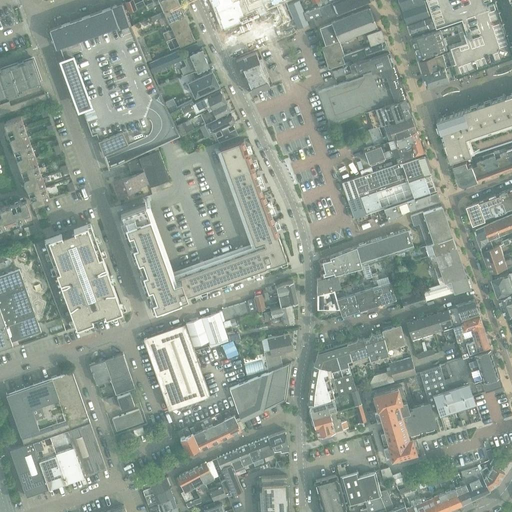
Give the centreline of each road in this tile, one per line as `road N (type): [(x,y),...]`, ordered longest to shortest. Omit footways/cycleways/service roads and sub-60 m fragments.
road 1 (residential): [(143,324),(33,17)]
road 2 (residential): [(197,0),(292,202),(307,267)]
road 3 (residential): [(40,511),(120,482),(74,348)]
road 4 (residential): [(482,290),(307,334)]
road 5 (residential): [(307,267),(143,324)]
road 6 (residential): [(482,290),(451,197),(511,175)]
road 7 (residential): [(183,510),(170,474),(247,435)]
